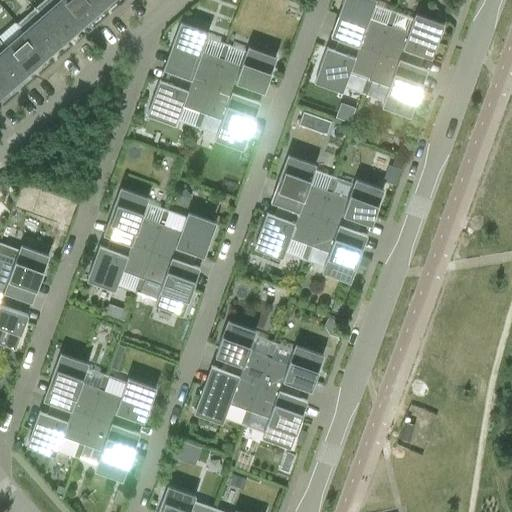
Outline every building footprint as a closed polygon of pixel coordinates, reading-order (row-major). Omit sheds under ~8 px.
[(33,7),(33,8),(63,42),(81,26),(58,0),(47,0),(36,10),(33,7)] [(58,0),(81,26),(99,11),(89,0),(58,0)] [(89,0),(99,11),(111,0),(89,0)] [(330,35),(330,37),(335,39),(340,41),(341,40),(378,53),(388,27),(385,25),(368,20),(373,6),(373,5),(374,0),(343,0),(337,16),(330,35)] [(15,23),(45,58),(63,42),(33,8),(32,8),(35,11),(18,26),(15,23)] [(389,12),(387,19),(393,21),(396,15),(393,13),(389,12)] [(388,27),(378,53),(415,67),(415,66),(419,55),(430,59),(441,29),(443,24),(415,14),(413,19),(412,21),(408,34),(391,28),(388,27)] [(387,19),(385,25),(388,27),(391,28),(393,21),(387,19)] [(163,68),(163,70),(168,72),(173,73),(211,86),(221,59),(218,58),(201,52),(206,39),(206,37),(208,33),(180,22),(178,27),(170,49),(163,68)] [(0,41),(0,42),(27,74),(45,58),(15,23),(14,24),(21,32),(4,47),(0,41)] [(315,78),(313,82),(341,93),(343,88),(344,86),(348,73),(365,79),(368,80),(378,53),(341,40),(340,41),(336,52),(326,48),(315,78)] [(0,79),(9,89),(27,74),(0,42),(0,79)] [(222,45),(220,52),(226,54),(228,47),(225,46),(222,45)] [(221,59),(211,86),(248,100),(249,99),(252,88),(263,92),(266,83),(274,62),(276,57),(247,47),(246,52),(245,53),(240,66),(224,60),(221,59)] [(220,52),(218,58),(221,59),(224,60),(226,54),(220,52)] [(378,53),(368,80),(371,82),(388,88),(381,107),(409,117),(419,91),(426,70),(415,66),(415,67),(378,53)] [(148,111),(146,115),(174,126),(176,121),(176,119),(181,106),(198,112),(201,113),(211,86),(173,73),(169,84),(159,81),(148,111)] [(0,96),(9,89),(0,79),(0,96)] [(365,79),(363,86),(369,88),(371,82),(368,80),(365,79)] [(211,86),(201,113),(204,114),(221,121),(213,140),(242,150),(259,103),(249,99),(248,100),(211,86)] [(363,86),(360,92),(363,93),(366,95),(369,88),(363,86)] [(305,110),(299,124),(327,135),(333,121),(305,110)] [(198,112),(195,119),(202,121),(204,114),(201,113),(198,112)] [(195,119),(193,125),(196,126),(199,128),(202,121),(195,119)] [(277,182),(274,190),(285,194),(281,204),(280,205),(318,219),(328,192),(324,191),(308,185),(312,172),(313,170),(315,165),(287,155),(285,160),(277,182)] [(395,155),(391,166),(400,170),(404,159),(395,155)] [(329,178),(327,184),(333,186),(335,180),(332,179),(329,178)] [(328,192),(318,219),(355,232),(359,220),(370,224),(373,216),(381,195),(383,190),(354,180),(353,184),(352,186),(347,199),(331,193),(328,192)] [(327,184),(324,191),(328,192),(331,193),(333,186),(327,184)] [(103,234),(102,235),(108,237),(113,239),(113,238),(151,252),(160,225),(157,224),(141,218),(145,204),(146,203),(148,198),(120,188),(118,193),(110,214),(103,234)] [(255,243),(253,248),(281,258),(283,253),(283,252),(288,239),(305,245),(308,246),(318,219),(280,205),(281,204),(276,203),(270,201),(269,202),(262,221),(255,243)] [(162,210),(160,217),(166,219),(168,213),(165,212),(162,210)] [(160,225),(151,252),(188,265),(192,254),(203,258),(214,227),(215,223),(187,212),(185,217),(185,219),(180,232),(164,226),(160,225)] [(160,217),(157,224),(160,225),(164,226),(166,219),(160,217)] [(318,219),(308,246),(311,247),(328,253),(321,272),(349,283),(351,278),(366,235),(355,232),(318,219)] [(98,246),(86,281),(114,291),(121,272),(138,278),(141,279),(151,252),(113,238),(113,239),(109,250),(98,246)] [(0,290),(21,298),(20,299),(31,303),(48,255),(20,245),(18,252),(1,246),(0,248),(0,290)] [(305,245),(302,251),(309,253),(311,247),(308,246),(305,245)] [(302,251),(300,258),(303,259),(306,260),(309,253),(302,251)] [(151,252),(141,279),(160,286),(153,305),(182,316),(199,268),(188,265),(151,252)] [(138,278),(135,284),(141,287),(144,280),(141,279),(138,278)] [(135,284),(133,291),(136,292),(139,293),(141,287),(135,284)] [(0,343),(14,348),(27,314),(16,310),(20,299),(21,298),(0,290),(0,343)] [(108,305),(104,315),(123,322),(127,311),(108,305)] [(328,318),(323,326),(329,335),(338,338),(340,332),(332,320),(328,318)] [(217,347),(214,355),(225,359),(221,370),(220,371),(258,384),(268,357),(265,356),(248,350),(253,337),(253,335),(255,331),(227,321),(225,325),(217,347)] [(269,343),(267,350),(273,352),(275,345),(272,344),(269,343)] [(118,345),(109,368),(116,370),(124,348),(118,345)] [(268,357),(258,384),(295,398),(295,397),(299,386),(310,390),(313,382),(321,360),(323,355),(294,345),(293,350),(292,351),(287,364),(271,358),(268,357)] [(267,350),(265,356),(268,357),(271,358),(273,352),(267,350)] [(43,399),(42,401),(48,403),(53,404),(91,417),(100,390),(97,389),(80,383),(85,370),(86,368),(88,364),(59,353),(58,358),(50,380),(43,399)] [(195,409),(193,413),(221,423),(223,419),(223,417),(228,404),(245,410),(248,411),(258,384),(220,371),(221,370),(216,368),(210,366),(209,368),(203,387),(195,409)] [(102,376),(100,383),(106,385),(108,378),(105,377),(102,376)] [(100,390),(91,417),(128,431),(128,430),(132,419),(143,423),(153,393),(155,388),(127,378),(125,383),(125,384),(120,397),(103,391),(100,390)] [(100,383),(97,389),(100,390),(103,391),(106,385),(100,383)] [(258,384),(248,411),(251,412),(268,418),(261,438),(289,448),(306,401),(295,397),(295,398),(258,384)] [(27,441),(26,446),(54,456),(56,452),(56,450),(61,437),(78,443),(81,444),(91,417),(53,404),(49,415),(38,411),(27,441)] [(245,410),(242,417),(249,419),(251,412),(248,411),(245,410)] [(91,417),(81,444),(84,445),(101,451),(94,471),(122,481),(139,434),(128,430),(128,431),(91,417)] [(242,417),(240,423),(243,424),(246,425),(249,419),(242,417)] [(78,443),(75,450),(82,452),(84,445),(81,444),(78,443)] [(170,448),(166,462),(177,465),(182,452),(170,448)] [(75,450),(73,456),(76,457),(79,458),(82,452),(75,450)] [(57,486),(54,493),(61,496),(64,489),(57,486)] [(214,511),(215,511),(209,509),(192,502),(195,496),(167,486),(165,491),(157,511),(214,511)] [(117,491),(112,502),(121,505),(125,494),(117,491)]
